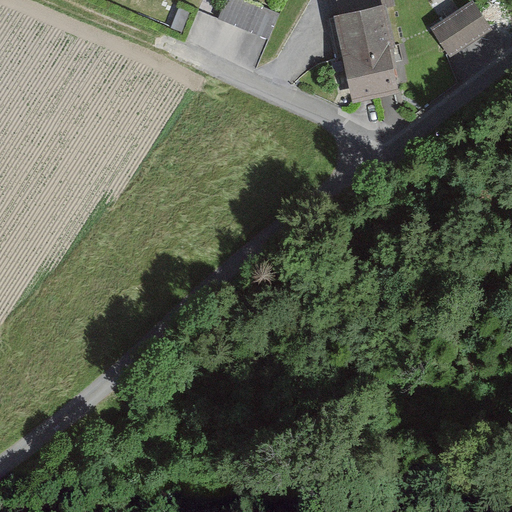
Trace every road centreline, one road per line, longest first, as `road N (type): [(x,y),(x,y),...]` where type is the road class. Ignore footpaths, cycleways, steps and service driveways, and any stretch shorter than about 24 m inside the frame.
road 1 (residential): [(0,462),(389,148)]
road 2 (residential): [(389,148),(164,40)]
road 3 (residential): [(389,148),(511,54)]
